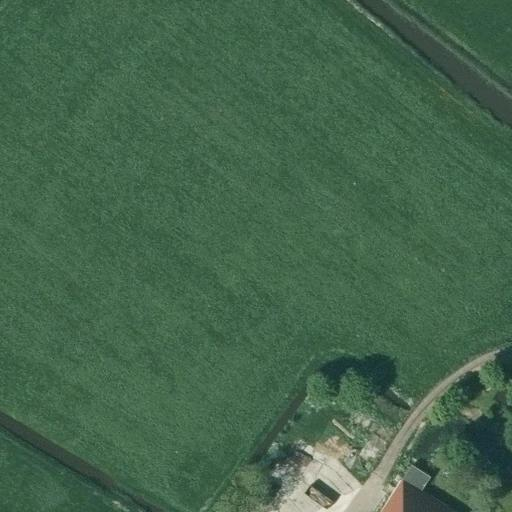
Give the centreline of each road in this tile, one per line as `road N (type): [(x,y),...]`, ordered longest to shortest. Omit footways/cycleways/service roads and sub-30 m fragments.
road 1 (unclassified): [(511,352),(458,376),(412,420)]
road 2 (track): [(412,420),(363,493),(336,511)]
